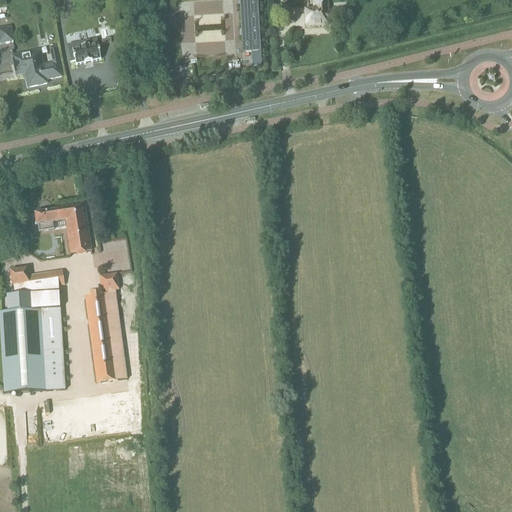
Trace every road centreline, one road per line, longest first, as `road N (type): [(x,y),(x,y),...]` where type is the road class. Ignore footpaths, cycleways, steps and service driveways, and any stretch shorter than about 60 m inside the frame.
road 1 (secondary): [(0,162),(363,85),(464,80)]
road 2 (unknown): [(123,136),(143,511)]
road 3 (unknown): [(101,124),(93,93),(69,72),(61,29),(68,0)]
